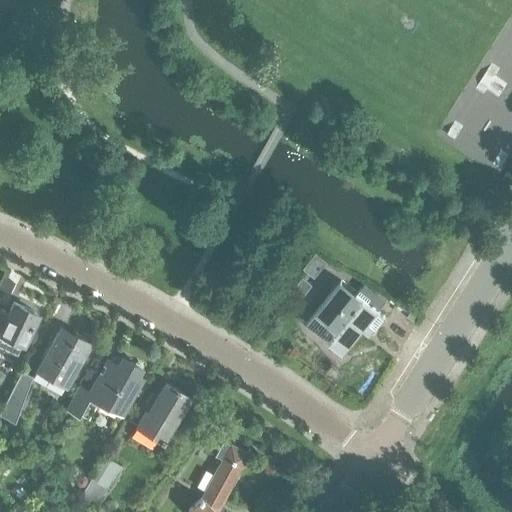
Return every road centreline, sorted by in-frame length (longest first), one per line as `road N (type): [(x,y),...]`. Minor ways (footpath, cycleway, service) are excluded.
road 1 (residential): [(374,455),(169,322),(0,236)]
road 2 (residential): [(374,455),(511,242)]
